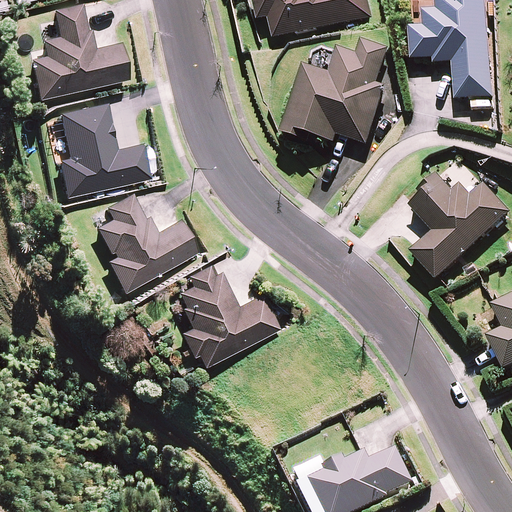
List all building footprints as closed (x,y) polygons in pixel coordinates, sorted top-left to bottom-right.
[(275,39),(371,18),(367,0),(256,0),(261,21),(271,19),(275,39)] [(492,98),(484,0),(435,0),(437,9),(422,10),(423,27),(410,28),(413,61),(433,59),(434,65),(452,64),(455,100),(492,98)] [(29,59),(38,100),(128,80),(119,42),(93,48),(89,29),(86,30),(80,3),(51,10),(57,37),(41,40),(44,56),(29,59)] [(304,65),(283,132),(312,142),(314,136),(336,142),(337,136),(367,145),(384,94),(378,84),(389,47),(362,39),(358,54),(338,48),(330,73),(304,65)] [(57,160),(65,198),(150,179),(142,144),(115,149),(105,103),(57,113),(67,158),(57,160)] [(411,252),(436,280),(510,212),(484,183),(471,195),(461,184),(453,191),(437,174),(418,192),(421,195),(409,206),(434,232),(411,252)] [(124,293),(198,252),(180,220),(157,233),(147,216),(144,218),(130,193),(104,208),(110,220),(94,228),(109,254),(112,252),(114,257),(106,261),(124,293)] [(196,355),(202,368),(280,330),(262,293),(237,306),(219,271),(212,275),(207,266),(185,276),(190,286),(176,293),(183,307),(180,309),(190,328),(179,333),(191,358),(196,355)] [(486,336),(503,370),(511,365),(511,295),(492,305),(503,328),(486,336)] [(306,481),(320,511),(359,511),(387,498),(386,496),(412,484),(395,448),(369,461),(365,453),(344,463),(342,458),(321,469),(323,473),(306,481)]
